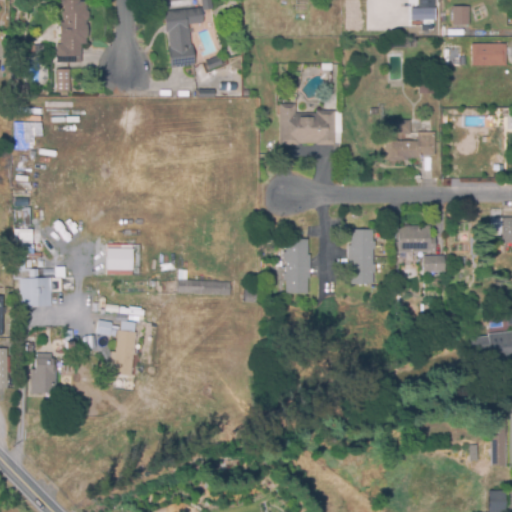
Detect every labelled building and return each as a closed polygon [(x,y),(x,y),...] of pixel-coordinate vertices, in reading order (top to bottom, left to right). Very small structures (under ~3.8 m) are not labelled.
[(60,39),(60,23),(63,23),(63,19),(61,19),(61,12),(63,12),(63,7),(59,6),(59,0),(85,0),(85,10),(88,12),(88,18),(85,21),(85,26),(87,26),(86,38),(86,39),(86,44),(80,44),(80,63),(56,63),(56,45),(62,45),(62,43),(60,43),(60,39)] [(408,20),(433,20),(433,0),(415,0),(416,7),(407,8),(408,20)] [(450,25),(466,25),(467,6),(450,6),(450,25)] [(168,38),(167,32),(165,33),(162,13),(200,9),(202,24),(188,26),(189,38),(190,46),(191,46),(194,65),(169,68),(167,49),(169,48),(168,38)] [(383,48),(383,41),(415,40),(415,48),(383,48)] [(473,66),(471,66),(471,45),(473,45),(505,45),(505,65),(473,66)] [(206,73),(202,64),(222,55),(226,65),(206,73)] [(68,91),(55,91),(55,70),(68,70),(68,91)] [(434,94),(418,94),(418,76),(434,76),(434,94)] [(241,98),(194,98),(194,90),(213,90),(213,93),(241,93),(241,98)] [(316,145),(316,144),(298,144),(298,145),(279,146),(278,105),(294,105),(294,114),(316,114),(316,111),(333,111),(334,145),(316,145)] [(405,161),(384,161),(384,121),(409,121),(409,134),(417,134),(417,133),(433,133),(433,156),(419,156),(419,159),(405,159),(405,161)] [(511,244),(499,244),(499,236),(491,236),(491,218),(511,218),(511,244)] [(434,252),(397,252),(398,227),(429,227),(429,236),(434,236),(434,252)] [(30,229),(12,229),(13,248),(30,248),(30,229)] [(372,284),(349,285),(349,280),(346,280),(346,246),(349,246),(349,230),(372,230),(372,242),(375,242),(375,250),(372,250),(372,265),(375,265),(375,273),(372,273),(372,284)] [(307,294),(284,293),(285,281),(282,281),(282,273),(284,273),(284,261),(282,261),(282,253),(285,253),(285,240),(307,240),(307,256),(310,256),(309,279),(307,279),(307,294)] [(130,275),(130,246),(104,246),(104,275),(130,275)] [(278,267),(262,267),(262,261),(271,261),(271,255),(278,255),(278,267)] [(423,273),(422,257),(444,257),(444,272),(423,273)] [(52,306),(21,305),(22,279),(28,278),(28,270),(39,270),(39,278),(57,278),(57,290),(52,290),(52,306)] [(229,296),(177,293),(178,281),(229,283),(229,296)] [(243,303),(243,290),(256,290),(256,302),(243,303)] [(113,323),(111,331),(116,332),(115,337),(98,334),(100,321),(113,323)] [(137,333),(133,366),(116,364),(116,360),(111,359),(112,352),(117,353),(120,331),(137,333)] [(475,356),(473,356),(471,339),(475,339),(487,337),(487,335),(511,331),(511,368),(511,362),(491,364),(490,354),(475,356)] [(0,349),(8,349),(8,390),(0,390),(0,349)] [(55,393),(32,393),(32,372),(37,372),(37,354),(52,354),(52,358),(56,358),(55,393)] [(490,466),(489,414),(504,413),(505,466),(490,466)] [(476,461),(469,461),(468,446),(476,446),(476,455),(476,461)] [(488,511),(488,492),(504,492),(504,511),(488,511)]
